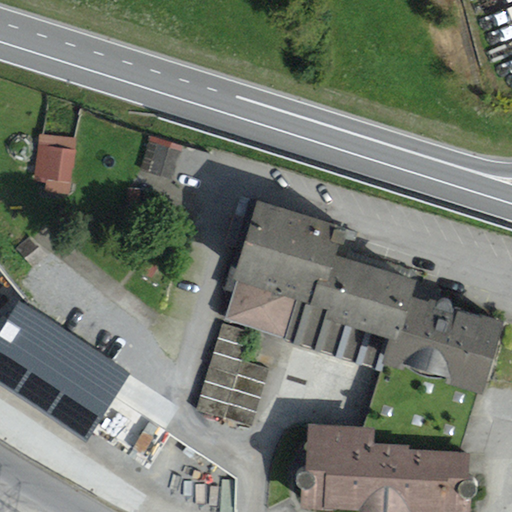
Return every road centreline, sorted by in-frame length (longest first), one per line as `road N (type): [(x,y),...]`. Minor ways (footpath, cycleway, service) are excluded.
road 1 (unclassified): [(511,169),(484,168),(239,91),(204,107)]
road 2 (primary): [(511,203),(204,107)]
road 3 (primary): [(204,107),(0,40)]
